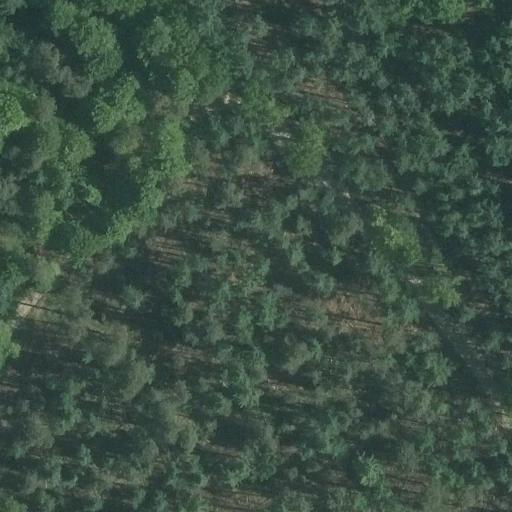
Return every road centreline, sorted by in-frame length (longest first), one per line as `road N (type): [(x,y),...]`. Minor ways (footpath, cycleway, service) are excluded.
road 1 (track): [(511,421),(380,243),(292,150),(195,75),(212,43),(202,25),(167,0)]
road 2 (track): [(0,340),(209,88)]
